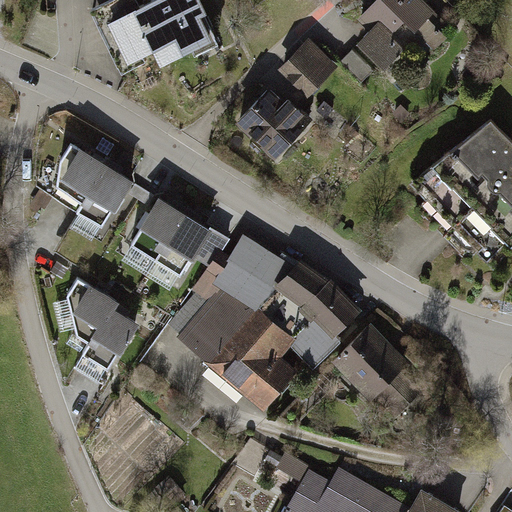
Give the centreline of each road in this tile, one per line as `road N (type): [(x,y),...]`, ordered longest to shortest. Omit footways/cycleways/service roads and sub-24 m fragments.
road 1 (residential): [(478,336),(385,293),(99,109),(40,80)]
road 2 (residential): [(40,80),(19,157),(15,243),(48,389),(101,511)]
road 3 (residential): [(511,453),(478,390),(478,336)]
